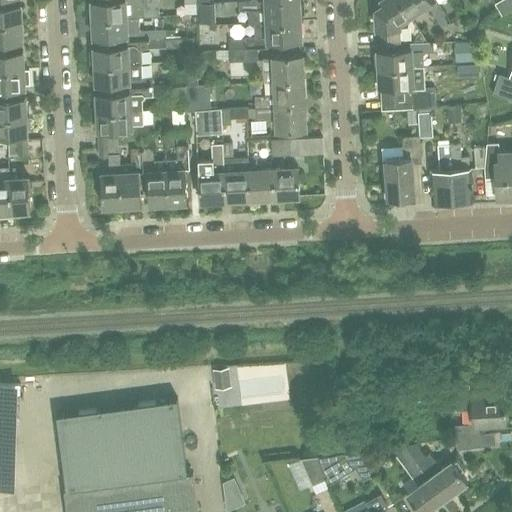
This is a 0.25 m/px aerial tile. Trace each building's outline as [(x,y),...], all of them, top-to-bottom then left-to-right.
[(94,18),(145,16),(144,2),(148,2),(147,0),(92,0),(93,4),(88,7),(89,14),(94,17),(94,18)] [(249,22),(255,22),(301,19),(300,2),(267,3),(266,0),(243,0),(240,0),(240,10),(249,9),(249,22)] [(401,21),(411,15),(401,0),(381,0),(384,4),(376,9),(378,28),(384,28),(385,44),(402,43),(401,27),(401,21)] [(401,0),(411,15),(424,7),(426,10),(435,4),(432,0),(401,0)] [(0,23),(22,22),(21,3),(0,4),(0,23)] [(442,8),(435,13),(443,25),(450,20),(442,8)] [(174,29),(166,29),(140,30),(139,17),(145,17),(145,16),(94,18),(95,37),(128,36),(128,40),(170,38),(174,38),(174,29)] [(302,39),(301,19),(255,22),(256,36),(246,37),(247,48),(257,47),(269,47),(269,41),(302,39)] [(0,42),(23,41),(22,22),(0,23),(0,42)] [(246,37),(229,38),(230,49),(247,48),(246,37)] [(140,48),(166,46),(171,46),(170,38),(128,40),(128,44),(95,46),(95,51),(90,51),(91,64),(96,63),(96,65),(141,63),(140,48)] [(474,40),(459,40),(460,59),(475,59),(474,40)] [(425,65),(424,51),(434,51),(433,42),(410,43),(411,47),(378,49),(379,68),(412,66),(425,65)] [(257,47),(247,48),(230,49),(230,61),(258,59),(257,47)] [(0,68),(24,67),(23,50),(0,50),(0,68)] [(265,80),(275,80),(304,78),(303,54),(263,57),(265,80)] [(130,87),(152,86),(152,76),(142,77),(141,63),(96,65),(97,84),(130,82),(130,87)] [(482,74),(482,63),(471,63),(472,74),(482,74)] [(174,65),(169,66),(170,81),(186,80),(186,71),(184,72),(182,72),(182,68),(181,65),(174,65)] [(380,87),(381,87),(382,109),(420,107),(432,106),(437,106),(436,88),(426,89),(425,65),(412,66),(379,68),(380,87)] [(24,67),(0,68),(0,88),(25,88),(25,83),(30,83),(29,68),(24,69),(24,67)] [(197,83),(197,73),(186,74),(187,84),(197,83)] [(511,75),(511,77),(501,74),(494,94),(511,99),(511,75)] [(256,106),(257,106),(305,103),(304,78),(275,80),(276,91),(255,93),(256,106)] [(187,110),(195,109),(211,108),(209,83),(185,84),(187,110)] [(145,97),(153,96),(152,86),(130,87),(130,90),(97,92),(98,111),(142,109),(142,100),(145,97)] [(25,96),(0,96),(0,115),(26,114),(25,96)] [(257,118),(277,117),(278,130),(306,128),(305,103),(257,106),(257,118)] [(462,121),(461,105),(448,106),(447,106),(447,112),(448,122),(456,122),(462,121)] [(229,107),(230,116),(247,115),(246,106),(229,107)] [(421,136),(434,135),(432,106),(420,107),(421,135),(421,136)] [(229,107),(221,108),(222,122),(230,122),(230,116),(229,107)] [(211,108),(195,109),(196,133),(222,132),(222,122),(221,108),(211,108)] [(155,132),(154,123),(143,124),(142,109),(98,111),(99,130),(132,129),(132,133),(155,132)] [(409,123),(417,123),(416,110),(408,110),(409,123)] [(0,135),(27,134),(26,114),(0,115),(0,135)] [(120,171),(121,171),(121,163),(119,134),(100,135),(101,159),(111,158),(111,172),(101,172),(103,205),(122,205),(120,171)] [(404,158),(386,159),(388,197),(415,195),(413,163),(423,162),(421,136),(421,135),(403,136),(404,158)] [(8,139),(9,155),(28,154),(28,138),(8,139)] [(273,155),(282,154),(281,138),(272,139),(273,155)] [(281,138),(282,154),(292,154),(291,138),(281,138)] [(201,200),(226,199),(225,170),(223,142),(212,143),(213,158),(199,158),(201,200)] [(250,198),(249,169),(249,157),(234,157),(233,142),(223,142),(225,170),(226,199),(250,198)] [(450,143),(453,199),(474,198),(472,166),(463,167),(462,142),(450,143)] [(511,196),(511,142),(487,143),(487,147),(485,167),(496,167),(498,197),(511,196)] [(432,200),(453,199),(450,143),(439,144),(440,168),(431,169),(432,200)] [(166,160),(168,202),(188,201),(186,168),(190,168),(189,145),(178,146),(179,159),(166,160)] [(476,167),(485,167),(487,147),(475,147),(476,167)] [(133,163),(121,163),(121,171),(120,171),(122,205),(141,204),(140,170),(143,170),(142,148),(132,148),(133,163)] [(150,203),(168,202),(166,160),(155,160),(156,169),(148,170),(150,203)] [(273,167),(274,196),(300,195),(299,166),(273,167)] [(250,198),(274,196),(273,167),(249,169),(250,198)] [(0,211),(11,210),(9,178),(8,168),(0,168),(0,211)] [(9,178),(11,210),(31,209),(29,176),(9,178)] [(228,368),(212,370),(215,390),(231,388),(228,368)] [(445,384),(413,386),(414,400),(446,398),(445,384)] [(506,423),(504,394),(456,397),(456,410),(474,409),(475,424),(506,423)] [(178,397),(57,414),(67,488),(188,472),(178,397)] [(457,437),(456,437),(457,449),(482,446),(496,444),(494,431),(480,433),(457,437)] [(426,455),(423,451),(415,441),(404,442),(445,497),(467,481),(461,472),(465,469),(458,459),(454,462),(452,460),(441,468),(430,452),(426,455)] [(435,504),(445,497),(404,442),(391,444),(420,483),(407,492),(421,511),(433,511),(438,509),(435,504)] [(361,448),(318,454),(327,480),(354,464),(356,463),(367,457),(361,448)] [(326,478),(318,455),(301,457),(312,484),(326,478)] [(67,488),(65,489),(67,511),(198,511),(193,471),(188,472),(67,488)] [(384,511),(383,510),(388,507),(381,494),(367,502),(370,508),(362,511),(384,511)]
